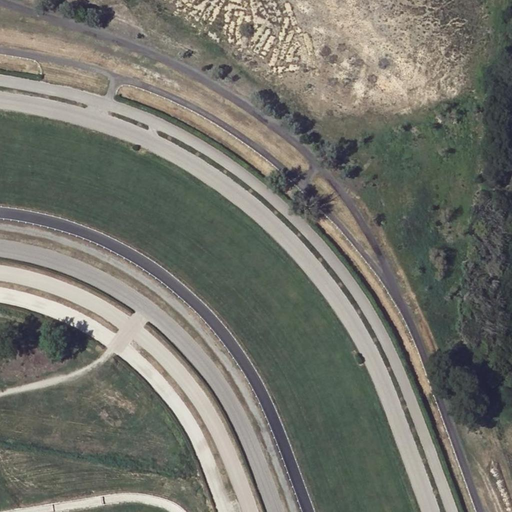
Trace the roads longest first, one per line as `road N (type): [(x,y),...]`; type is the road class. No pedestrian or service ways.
road 1 (unknown): [(481,511),(411,322),(324,207),(182,99),(119,76),(0,51)]
road 2 (unknown): [(0,79),(93,98),(159,123),(280,204),(343,274),(392,354),(452,511)]
road 3 (unknown): [(432,511),(359,332),(268,219),(149,140),(0,99)]
road 4 (unknown): [(0,3),(163,59),(295,142),(378,245),(390,289)]
road 5 (unknown): [(0,214),(99,238),(200,307),(259,389),(308,511)]
road 6 (unknown): [(294,511),(251,402),(180,307),(95,251),(0,225)]
road 7 (unknown): [(274,511),(221,389),(155,315),(86,272),(0,248)]
road 8 (unknown): [(0,271),(92,300),(172,362),(226,445),(250,511)]
road 9 (unknown): [(223,511),(196,436),(141,366),(72,319),(0,295)]
road 10 (unknown): [(0,395),(99,364),(147,308)]
road 11 (unknown): [(30,511),(138,496),(178,511)]
